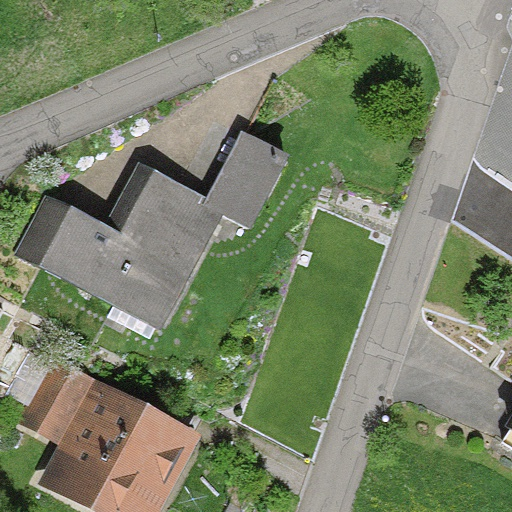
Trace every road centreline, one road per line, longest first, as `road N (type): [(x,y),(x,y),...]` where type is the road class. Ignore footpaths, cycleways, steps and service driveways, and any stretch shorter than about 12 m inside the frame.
road 1 (residential): [(319,511),(464,106),(482,32)]
road 2 (residential): [(350,0),(0,140)]
